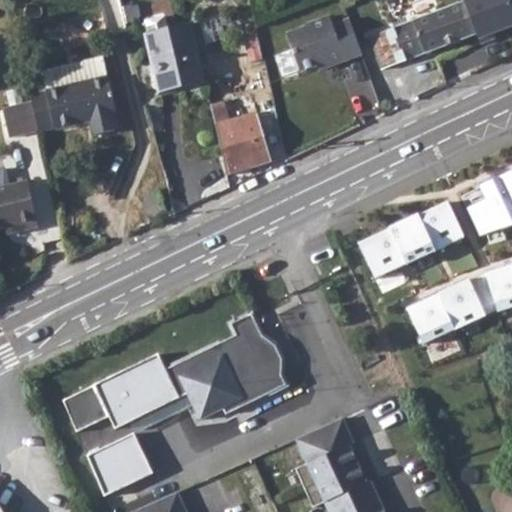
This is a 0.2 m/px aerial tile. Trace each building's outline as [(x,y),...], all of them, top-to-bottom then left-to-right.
[(365,39),(370,37),(396,28),(385,0),(384,0),(355,11),(365,39)] [(469,0),(396,28),(370,37),(382,69),(483,30),(488,44),(504,38),(507,36),(511,33),(511,15),(506,0),(469,0)] [(397,23),(430,13),(426,0),(421,0),(393,8),(397,23)] [(129,30),(124,10),(105,15),(110,35),(129,30)] [(361,54),(348,18),(331,24),(328,15),(306,23),(307,25),(286,33),(300,72),(325,62),(327,67),(361,54)] [(203,75),(191,23),(169,29),(166,16),(147,21),(150,33),(147,33),(160,95),(205,83),(203,75)] [(32,90),(33,98),(34,103),(41,131),(56,127),(57,130),(90,121),(95,136),(117,130),(113,116),(119,114),(104,60),(44,77),(46,86),(32,90)] [(234,67),(208,74),(212,85),(237,78),(234,67)] [(251,97),(230,100),(233,116),(253,112),(251,97)] [(224,102),(211,105),(228,176),(272,162),(257,113),(229,122),(224,102)] [(11,138),(41,131),(34,103),(5,109),(11,138)] [(465,210),(480,238),(511,227),(511,174),(467,196),(472,206),(465,210)] [(28,179),(0,185),(0,226),(5,225),(17,222),(19,230),(38,225),(28,179)] [(160,190),(140,198),(150,221),(169,213),(160,190)] [(448,203),(418,216),(434,253),(464,240),(448,203)] [(360,242),(377,281),(435,255),(434,253),(418,216),(360,242)] [(6,232),(19,230),(17,222),(5,225),(6,232)] [(511,308),(511,267),(470,281),(487,317),(511,308)] [(487,317),(470,281),(406,310),(423,347),(487,317)] [(265,343),(251,313),(229,323),(235,335),(165,369),(160,357),(135,370),(94,390),(107,417),(157,393),(151,380),(166,373),(178,397),(186,393),(199,420),(222,409),(225,414),(285,386),(276,367),(281,359),(274,344),(265,343)] [(107,417),(94,390),(92,386),(62,400),(74,432),(107,417)] [(384,511),(374,490),(370,493),(342,435),(347,433),(339,419),(294,441),(305,465),(293,470),(312,508),(323,503),(327,511),(384,511)] [(88,454),(109,496),(157,472),(136,431),(88,454)] [(178,492),(134,511),(182,511),(181,509),(185,507),(178,492)]
